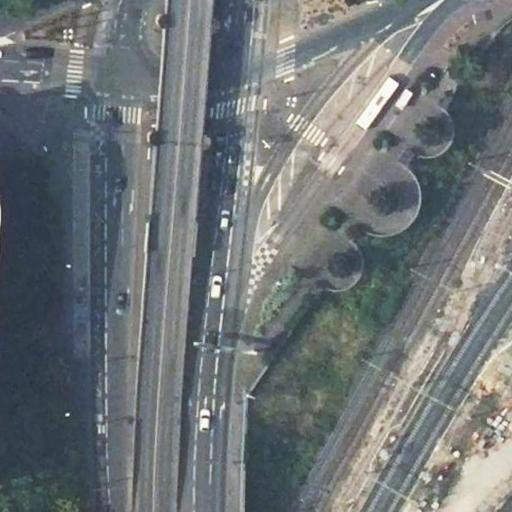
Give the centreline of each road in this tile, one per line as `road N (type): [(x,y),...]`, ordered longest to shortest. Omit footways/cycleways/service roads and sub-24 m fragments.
road 1 (primary): [(191,0),(156,511)]
road 2 (primary): [(118,74),(106,370),(114,511)]
road 3 (primary): [(213,358),(258,200),(301,126),(407,10)]
road 4 (primary): [(213,358),(233,74)]
road 5 (primary): [(233,74),(286,61),(407,10)]
road 6 (primary): [(204,511),(213,358)]
